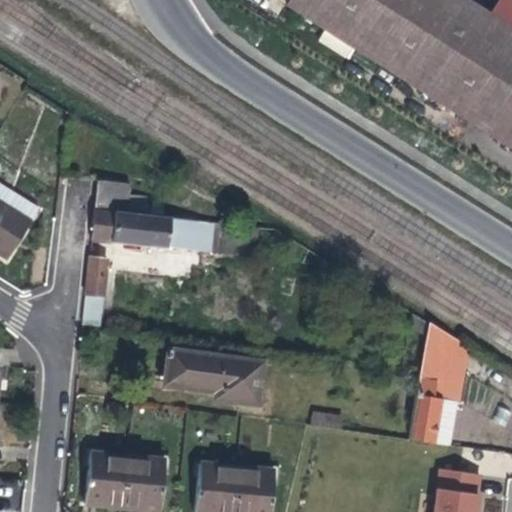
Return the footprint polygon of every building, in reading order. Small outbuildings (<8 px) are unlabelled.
[(511,33),(460,0),(279,0),(278,3),(511,150),(511,33)] [(131,183),(97,179),(94,208),(128,212),(131,183)] [(38,207),(0,182),(0,200),(30,219),(38,207)] [(0,255),(5,259),(30,219),(0,200),(0,255)] [(220,254),(224,224),(128,212),(94,208),(91,240),(122,243),(122,248),(145,250),(145,246),(220,254)] [(259,228),(224,224),(220,254),(256,258),(259,228)] [(295,255),(301,245),(276,230),(270,240),(295,255)] [(108,260),(89,257),(82,321),(101,324),(108,260)] [(429,323),(412,313),(406,324),(427,337),(429,323)] [(459,341),(429,323),(427,337),(421,371),(410,440),(433,443),(441,398),(449,399),(459,341)] [(467,347),(459,341),(449,399),(458,401),(467,347)] [(256,402),(261,363),(170,351),(168,370),(167,377),(218,384),(216,397),(256,402)] [(433,443),(450,446),(455,418),(458,401),(449,399),(441,398),(433,443)] [(311,410),(310,424),(339,427),(341,413),(311,410)] [(107,505),(122,507),(128,456),(90,452),(85,503),(107,505)] [(165,460),(128,456),(122,507),(145,509),(160,511),(165,460)] [(231,511),(237,466),(200,463),(194,511),(231,511)] [(270,511),(275,470),(237,466),(231,511),(270,511)] [(474,511),(480,475),(440,469),(434,511),(474,511)]
